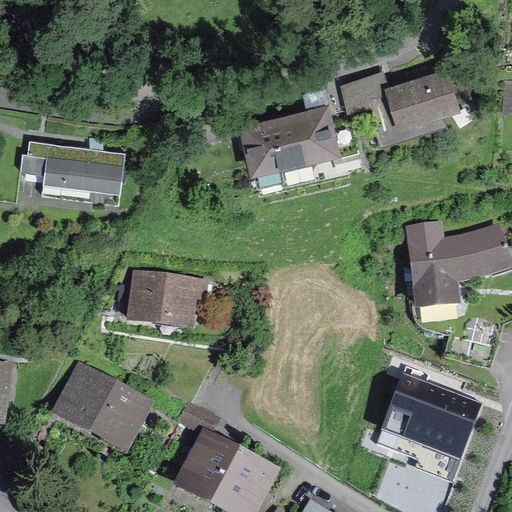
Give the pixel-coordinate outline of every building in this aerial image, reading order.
[(337,86),(345,113),(383,101),(393,134),(458,114),(445,70),(388,87),(384,71),(337,86)] [(511,80),(506,80),(503,113),(511,113),(511,80)] [(247,179),(356,154),(348,118),(332,122),(328,107),(235,129),(247,179)] [(119,207),(124,153),(28,144),(26,157),(22,156),(20,174),(41,176),(39,199),(119,207)] [(478,284),(511,273),(497,228),(464,239),(443,241),(441,225),(402,230),(413,316),(458,310),(455,286),(478,284)] [(207,305),(210,281),(133,274),(127,329),(192,335),(195,304),(207,305)] [(156,390),(188,408),(190,404),(216,355),(184,338),(156,390)] [(0,364),(0,431),(3,432),(10,366),(0,364)] [(124,459),(153,403),(77,364),(48,420),(124,459)] [(402,369),(374,442),(417,458),(414,468),(456,484),(487,402),(402,369)] [(190,404),(188,408),(179,425),(200,436),(202,434),(211,439),(221,420),(190,404)] [(211,439),(202,434),(200,436),(169,495),(200,511),(257,511),(277,474),(211,439)] [(0,440),(0,480),(18,447),(2,438),(0,440)] [(33,456),(18,447),(0,480),(0,485),(1,486),(34,496),(41,483),(23,474),(33,456)] [(326,511),(308,501),(301,511),(326,511)]
